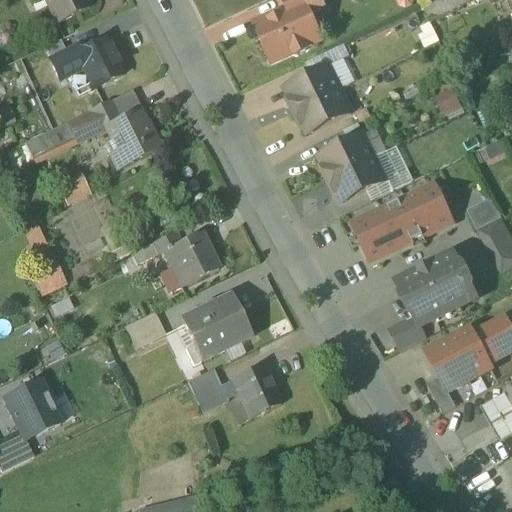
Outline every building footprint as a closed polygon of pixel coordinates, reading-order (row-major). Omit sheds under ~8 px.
[(93,9),(88,0),(42,0),(58,28),(93,9)] [(327,0),(285,0),(292,13),(255,30),(275,72),(333,44),(320,18),(333,12),(327,0)] [(112,43),(78,60),(96,95),(129,78),(112,43)] [(344,48),(326,56),(331,68),(349,59),(344,48)] [(328,69),(285,91),(293,107),(291,108),(295,115),(339,93),(328,69)] [(339,93),(295,115),(298,121),(299,120),(307,137),(351,116),(339,93)] [(109,129),(123,123),(114,105),(68,127),(80,152),(112,136),(109,129)] [(123,123),(109,129),(112,136),(122,155),(111,161),(118,176),(168,152),(148,111),(123,123)] [(361,138),(321,158),(318,159),(327,176),(325,176),(328,183),(373,162),(361,138)] [(373,162),(328,183),(332,189),(333,189),(341,206),(384,184),(373,162)] [(434,188),(405,202),(423,240),(452,226),(434,188)] [(423,240),(405,202),(381,213),(398,251),(423,240)] [(398,251),(381,213),(352,227),(370,265),(378,261),(398,251)] [(511,238),(506,227),(481,240),(501,280),(511,274),(511,238)] [(226,275),(210,240),(184,251),(167,259),(182,294),(226,275)] [(167,259),(184,251),(179,241),(155,252),(159,262),(167,259)] [(431,344),(426,334),(487,304),(464,259),(400,292),(415,323),(393,334),(404,357),(431,344)] [(237,302),(187,326),(208,369),(258,345),(237,302)] [(168,343),(158,322),(127,336),(137,358),(168,343)] [(483,334),(430,360),(452,403),(506,376),(502,368),(511,363),(511,327),(486,341),(483,334)] [(271,371),(237,388),(257,427),(291,410),(271,371)] [(229,408),(215,378),(192,389),(206,419),(229,408)]
